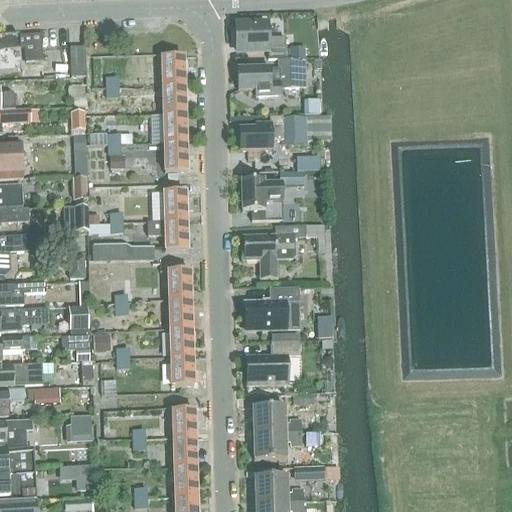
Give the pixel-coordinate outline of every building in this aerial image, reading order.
[(237,54),(268,52),(268,62),(287,61),(287,51),(285,51),(285,40),(267,41),(267,27),(236,27),(237,54)] [(0,52),(20,51),(24,51),(26,76),(45,74),(41,35),(0,39),(0,52)] [(69,50),(71,80),(87,79),(85,49),(69,50)] [(153,87),(162,87),(162,89),(184,88),(183,59),(161,60),(161,73),(153,73),(153,87)] [(269,70),(237,71),(238,94),(254,93),(254,101),(279,100),(279,92),(303,91),(302,63),(278,64),(278,73),(269,73),(269,70)] [(106,81),(106,91),(118,90),(118,81),(106,81)] [(162,89),(163,118),(185,117),(184,88),(162,89)] [(118,90),(106,91),(106,100),(118,100),(118,90)] [(13,94),(0,95),(0,109),(14,109),(13,94)] [(0,136),(1,136),(1,128),(30,126),(29,112),(1,114),(0,113),(0,136)] [(73,132),(85,132),(84,113),(71,114),(73,132)] [(163,118),(163,146),(186,146),(185,117),(163,118)] [(269,119),(269,127),(255,127),(256,131),(239,132),(240,154),(271,153),(271,143),(282,143),(282,148),(306,147),(305,119),(283,120),(283,119),(269,119)] [(69,136),(69,157),(82,157),(83,137),(69,136)] [(107,138),(107,148),(120,147),(119,138),(107,138)] [(0,182),(23,181),(21,145),(0,145),(0,182)] [(186,146),(163,146),(164,175),(187,175),(186,146)] [(120,147),(107,148),(108,158),(120,157),(120,147)] [(294,162),(294,174),(322,175),(322,163),(294,162)] [(279,175),(279,187),(304,187),(303,175),(279,175)] [(87,180),(73,181),(73,203),(88,203),(87,180)] [(281,205),(276,205),(275,188),(263,188),(263,183),(241,183),(241,214),(251,214),(251,224),(281,223),(281,205)] [(0,210),(22,210),(21,188),(0,188),(0,210)] [(90,194),(90,202),(124,201),(123,193),(90,194)] [(163,195),(164,225),(186,224),(185,195),(163,195)] [(149,223),(160,224),(161,198),(150,198),(149,223)] [(74,210),(75,234),(89,233),(88,209),(74,210)] [(0,228),(0,227),(29,226),(28,212),(17,212),(0,212),(0,228)] [(110,217),(110,226),(122,226),(122,216),(110,217)] [(147,240),(164,239),(165,254),(187,254),(186,224),(164,225),(147,225),(147,240)] [(122,226),(110,226),(110,236),(122,236),(122,226)] [(275,239),(242,240),(243,263),(259,263),(260,282),(276,282),(275,263),(291,262),(294,258),(293,241),(305,241),(305,228),(275,229),(275,239)] [(39,238),(23,239),(24,255),(40,254),(39,238)] [(23,239),(0,240),(0,278),(4,279),(9,273),(9,256),(24,255),(23,239)] [(125,247),(88,248),(89,264),(125,264),(125,247)] [(155,262),(155,251),(131,249),(130,260),(155,262)] [(167,274),(168,303),(190,303),(190,273),(167,274)] [(90,310),(89,285),(78,286),(79,309),(79,310),(87,309),(87,310),(90,310)] [(45,296),(45,294),(45,287),(0,289),(0,309),(23,308),(23,297),(45,296)] [(269,305),(245,305),(245,333),(299,332),(298,290),(269,291),(269,305)] [(114,299),(115,308),(127,308),(126,299),(114,299)] [(168,303),(169,332),(191,331),(190,303),(168,303)] [(127,308),(115,308),(115,318),(127,318),(127,308)] [(68,310),(69,333),(70,333),(70,337),(88,336),(87,310),(87,309),(79,310),(79,309),(68,310)] [(0,335),(21,335),(21,328),(49,327),(48,312),(24,313),(0,314),(0,335)] [(169,332),(170,361),(192,360),(191,331),(169,332)] [(70,337),(70,340),(66,340),(67,354),(75,353),(76,365),(81,365),(89,365),(88,336),(70,337)] [(109,337),(91,338),(92,354),(110,354),(109,337)] [(29,340),(20,341),(0,341),(0,362),(1,363),(0,353),(30,352),(29,340)] [(271,360),(246,360),(247,388),(287,387),(286,359),(300,359),(300,343),(270,344),(271,360)] [(116,352),(116,362),(128,362),(128,352),(116,352)] [(192,360),(170,361),(171,390),(193,389),(192,360)] [(128,362),(116,362),(117,372),(129,371),(128,362)] [(81,365),(82,388),(92,388),(91,364),(89,365),(81,365)] [(0,389),(12,389),(12,379),(24,378),(24,389),(42,388),(41,367),(0,369),(0,389)] [(59,406),(59,390),(32,391),(33,407),(59,406)] [(26,393),(0,394),(0,419),(8,420),(7,415),(11,416),(15,406),(27,405),(26,393)] [(253,437),(301,436),(301,423),(289,423),(290,427),(285,427),(284,409),(252,410),(253,437)] [(172,413),(172,443),(195,442),(194,413),(172,413)] [(90,419),(70,420),(71,428),(77,428),(78,445),(92,444),(90,419)] [(116,420),(116,429),(134,430),(134,421),(116,420)] [(25,423),(0,425),(0,445),(6,445),(6,450),(27,449),(25,423)] [(132,433),(133,443),(145,443),(144,433),(132,433)] [(301,436),(253,437),(254,464),(286,463),(285,445),(290,445),(290,449),(301,448),(301,436)] [(172,443),(173,471),(196,471),(195,442),(172,443)] [(145,443),(133,443),(133,453),(145,453),(145,443)] [(0,505),(15,504),(35,503),(31,449),(27,449),(6,450),(0,450),(0,505)] [(323,470),(294,471),(294,483),(323,482),(323,470)] [(173,471),(174,500),(196,499),(196,471),(173,471)] [(43,500),(61,499),(61,477),(43,477),(43,500)] [(73,479),(73,496),(94,496),(93,478),(73,479)] [(255,506),(303,505),(303,492),(292,493),(292,497),(287,497),(286,479),(254,480),(255,506)] [(134,492),(134,501),(146,501),(146,491),(134,492)] [(196,511),(196,499),(174,500),(174,511),(196,511)] [(146,501),(134,501),(135,511),(147,511),(146,501)] [(0,511),(35,511),(35,503),(15,504),(0,505),(0,511)] [(90,503),(80,503),(80,511),(91,511),(92,503),(90,503)]
